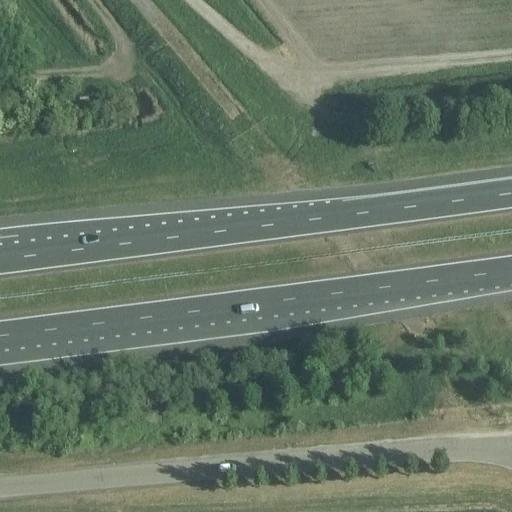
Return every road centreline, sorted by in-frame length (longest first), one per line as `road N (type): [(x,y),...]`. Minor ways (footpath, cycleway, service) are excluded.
road 1 (motorway): [(511,193),(0,259)]
road 2 (motorway): [(0,338),(511,274)]
road 3 (unclassified): [(0,491),(511,448)]
road 4 (unclassified): [(269,151),(138,0)]
